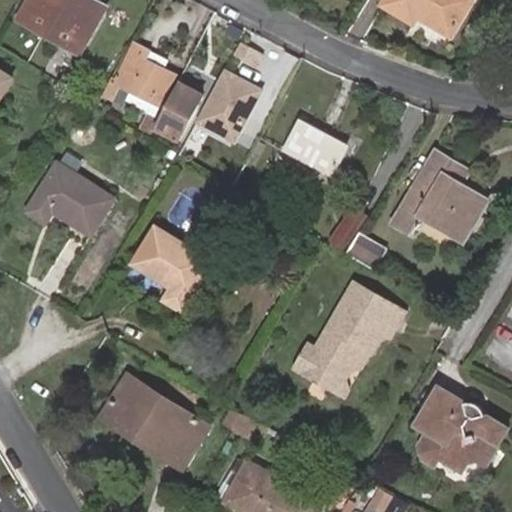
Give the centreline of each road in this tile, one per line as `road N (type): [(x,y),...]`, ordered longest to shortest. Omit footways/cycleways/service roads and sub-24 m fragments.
road 1 (residential): [(237,0),(343,56),(436,91),(511,102)]
road 2 (residential): [(68,511),(0,399)]
